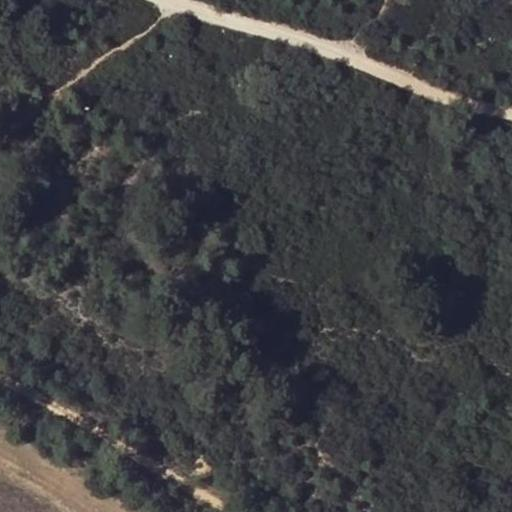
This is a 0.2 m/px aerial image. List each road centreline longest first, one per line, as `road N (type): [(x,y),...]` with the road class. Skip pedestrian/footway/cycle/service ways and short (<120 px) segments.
road 1 (track): [(511,115),(159,0)]
road 2 (track): [(0,377),(124,445),(220,511)]
road 3 (track): [(166,2),(0,137)]
